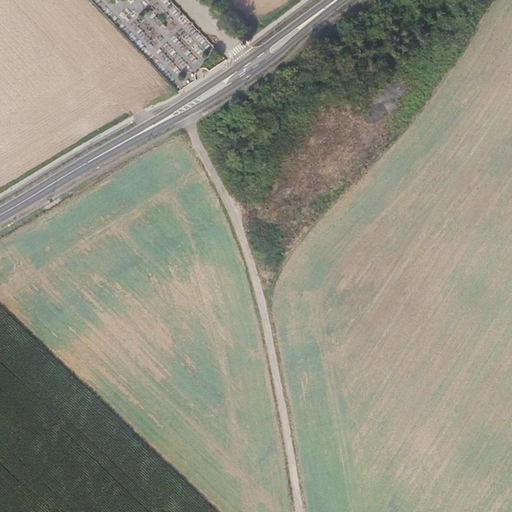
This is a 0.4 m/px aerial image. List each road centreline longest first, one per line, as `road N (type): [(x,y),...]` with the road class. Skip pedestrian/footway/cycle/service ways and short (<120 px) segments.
road 1 (secondary): [(108,151),(225,93),(343,0)]
road 2 (secondary): [(332,0),(108,151)]
road 3 (secondary): [(0,214),(108,151)]
